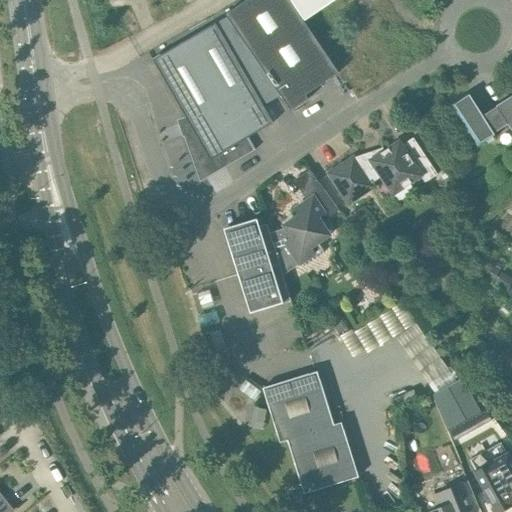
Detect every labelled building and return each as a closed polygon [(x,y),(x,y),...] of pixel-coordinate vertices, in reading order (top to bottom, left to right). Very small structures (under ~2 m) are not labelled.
[(228,19),(217,26),(261,102),(278,92),(291,111),(304,102),(302,99),(340,73),(290,0),(245,0),(225,14),(228,19)] [(334,0),(291,0),(305,20),(334,0)] [(273,123),(261,102),(216,23),(153,59),(188,120),(181,123),(184,134),(200,181),(256,149),(255,148),(254,149),(248,137),(273,123)] [(511,95),(496,105),(497,106),(483,115),(468,91),(447,104),(476,150),(497,137),(494,132),(508,124),(511,130),(511,95)] [(437,174),(424,154),(413,137),(402,145),(399,141),(384,151),(383,147),(382,147),(383,152),(371,159),(369,156),(357,160),(354,157),(329,173),(350,205),(376,187),(373,182),(380,178),(393,197),(422,177),(425,182),(437,174)] [(285,228),(270,233),(283,275),(298,265),(300,268),(303,268),(317,259),(322,255),(322,253),(320,250),(323,248),(319,242),(331,235),(322,222),(339,210),(324,189),(314,196),(294,209),(299,215),(283,225),(285,228)] [(291,300),(283,275),(270,233),(267,224),(259,226),(257,218),(224,228),(246,297),(250,313),(291,300)] [(502,269),(489,260),(479,274),(492,283),(502,269)] [(507,291),(511,281),(511,277),(502,272),(494,284),(507,291)] [(429,394),(449,385),(409,299),(338,333),(349,356),(400,332),(429,394)] [(318,318),(305,329),(310,335),(323,325),(318,318)] [(359,476),(353,457),(344,429),(344,430),(342,422),(334,424),(320,378),(317,371),(309,374),(309,373),(263,388),(280,442),(288,440),(304,493),(359,476)] [(485,425),(492,420),(486,410),(482,412),(479,414),(485,425)] [(485,425),(479,414),(471,418),(477,429),(485,425)] [(469,433),(477,429),(471,418),(464,423),(469,433)] [(469,433),(464,423),(456,427),(462,437),(469,433)] [(456,427),(448,431),(454,442),(462,437),(456,427)] [(502,442),(470,460),(476,470),(474,472),(487,495),(485,495),(494,511),(503,511),(511,507),(511,453),(511,451),(509,453),(502,442)] [(7,475),(0,480),(0,511),(12,511),(28,500),(27,499),(14,509),(0,491),(0,482),(8,476),(7,475)] [(436,511),(469,511),(467,506),(476,502),(478,507),(477,508),(478,509),(480,508),(469,481),(433,497),(439,511),(436,511)]
